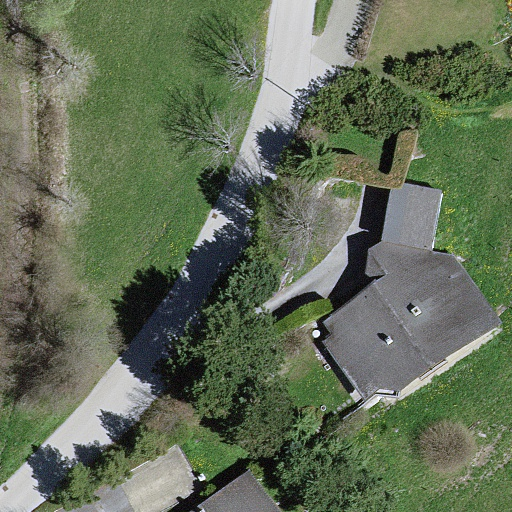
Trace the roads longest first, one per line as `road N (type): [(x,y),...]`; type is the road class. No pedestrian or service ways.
road 1 (unclassified): [(1,511),(158,345),(209,268),(270,122),(292,0)]
road 2 (track): [(0,378),(19,202),(20,125),(5,0)]
